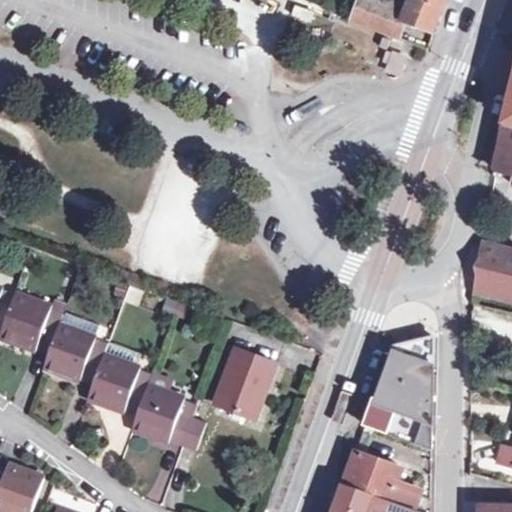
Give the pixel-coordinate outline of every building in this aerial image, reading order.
[(412,0),(414,1),(410,9),(394,3),(390,5),(374,0),(360,0),(351,23),(391,38),(398,41),(405,24),(435,34),(438,26),(447,0),(412,0)] [(511,71),(499,122),(511,124),(511,71)] [(511,173),(511,127),(504,125),(501,142),(495,169),(511,173)] [(511,245),(496,242),(495,246),(482,243),(479,263),(478,269),(475,288),(511,298),(511,245)] [(110,343),(60,324),(64,311),(17,294),(0,288),(0,335),(2,336),(31,346),(50,353),(45,366),(76,378),(95,385),(91,396),(119,407),(140,415),(135,427),(161,437),(183,445),(193,418),(199,404),(149,387),(154,373),(106,355),(110,343)] [(433,449),(434,336),(413,342),(399,347),(370,427),(433,449)] [(214,406),(254,420),(275,363),(235,349),(214,406)] [(207,424),(193,418),(183,445),(197,451),(207,424)] [(345,484),(426,511),(432,511),(433,499),(398,487),(404,469),(365,454),(371,435),(364,432),(351,467),(345,484)] [(511,469),(511,447),(503,445),(498,465),(511,469)] [(0,475),(0,508),(10,511),(32,511),(46,476),(34,472),(10,463),(5,477),(0,475)] [(426,511),(345,484),(339,502),(335,511),(426,511)] [(511,511),(511,505),(505,503),(504,507),(482,507),(481,511),(511,511)]
